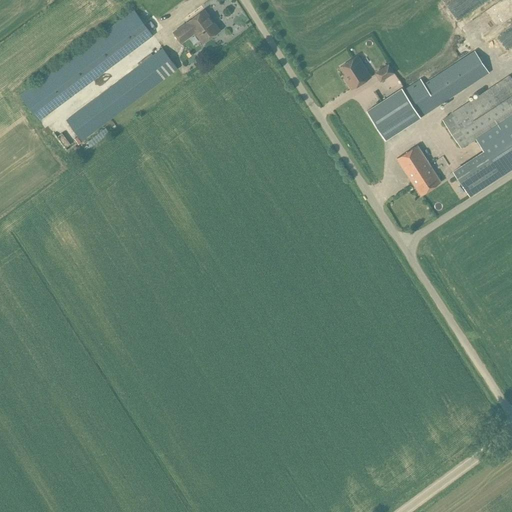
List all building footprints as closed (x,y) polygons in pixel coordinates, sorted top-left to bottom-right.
[(456,0),(449,5),(459,19),(485,0),(456,0)] [(220,30),(204,9),(173,33),(181,43),(195,33),(203,43),(220,30)] [(153,35),(135,10),(21,96),(39,120),(153,35)] [(178,69),(163,48),(67,120),(82,140),(165,78),(168,82),(172,79),(169,75),(178,69)] [(405,91),(422,117),(490,73),(475,50),(424,83),(422,81),(405,91)] [(372,76),(358,55),(340,66),(345,74),(343,75),(352,89),(372,76)] [(394,72),(389,64),(376,73),(381,81),(394,72)] [(511,78),(510,75),(442,119),(461,149),(476,139),(483,151),(453,170),(470,197),(511,170),(511,78)] [(377,92),(383,100),(390,95),(385,87),(377,92)] [(367,112),(374,123),(382,118),(375,107),(367,112)] [(44,127),(50,124),(46,118),(41,121),(44,127)] [(441,182),(417,145),(397,158),(421,195),(441,182)]
